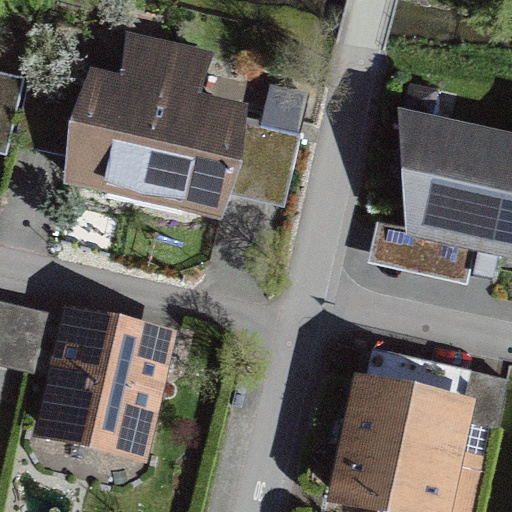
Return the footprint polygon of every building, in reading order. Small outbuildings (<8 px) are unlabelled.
[(70,180),(106,188),(104,197),(133,204),(168,52),(127,42),(121,93),(92,86),(70,180)] [(217,214),(240,120),(193,109),(209,61),(168,52),(133,204),(180,214),(182,206),(217,214)] [(0,149),(13,91),(0,87),(0,149)] [(511,151),(437,135),(416,231),(504,251),(511,215),(511,151)] [(294,147),(245,136),(230,202),(279,213),(294,147)] [(138,452),(163,344),(70,323),(45,430),(138,452)] [(340,499),(400,511),(439,511),(461,413),(364,392),(340,499)]
